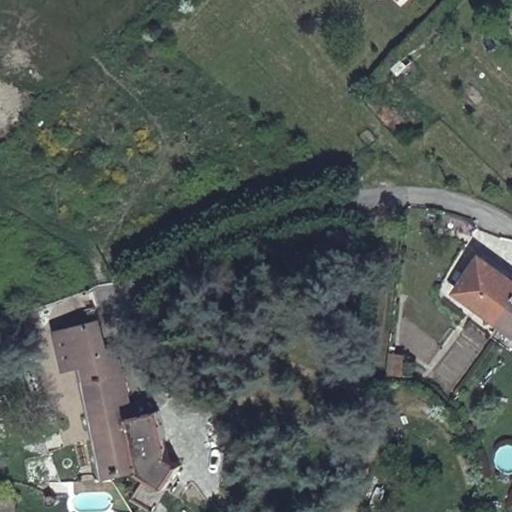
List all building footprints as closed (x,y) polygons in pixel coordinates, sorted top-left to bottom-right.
[(456,290),(501,322),(511,305),(511,279),(480,257),(456,290)] [(511,305),(501,322),(511,329),(511,305)] [(100,318),(58,330),(66,368),(82,364),(94,417),(106,473),(141,465),(129,416),(135,414),(120,345),(109,348),(100,318)] [(402,353),(391,353),(389,373),(401,374),(402,353)] [(161,408),(135,414),(129,416),(141,465),(142,469),(169,485),(183,463),(171,455),(161,408)] [(144,481),(134,499),(150,508),(160,489),(144,481)]
